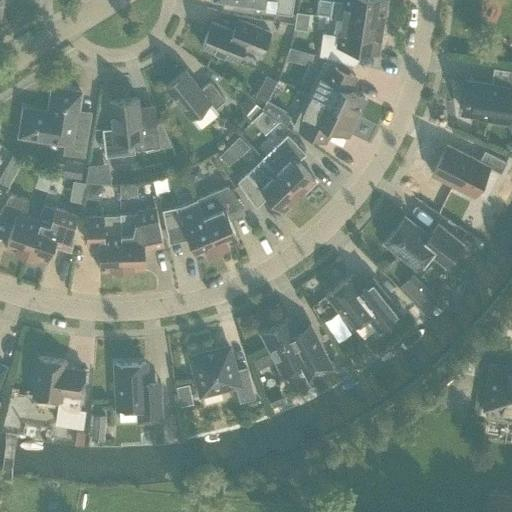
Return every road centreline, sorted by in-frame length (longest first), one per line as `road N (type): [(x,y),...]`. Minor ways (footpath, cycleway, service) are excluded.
road 1 (residential): [(0,290),(83,310),(158,309),(226,292),(295,255),(345,213),(387,154),(411,99),(431,0)]
road 2 (residential): [(71,28),(97,53),(137,51),(161,31),(171,0)]
